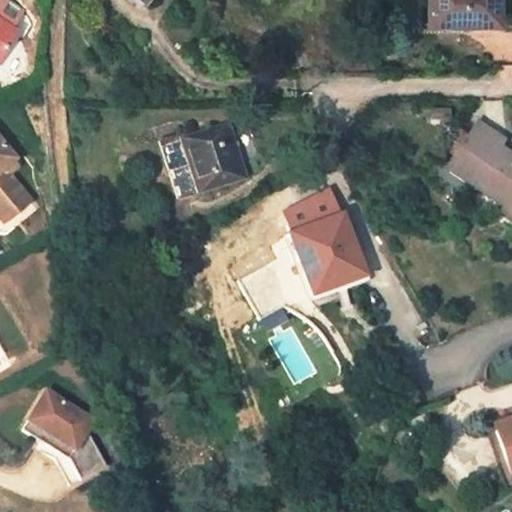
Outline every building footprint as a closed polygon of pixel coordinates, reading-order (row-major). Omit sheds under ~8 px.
[(499,0),(428,0),(428,20),(464,21),(464,24),(499,24),(499,0)] [(0,57),(16,32),(0,21),(0,57)] [(449,109),(429,109),(429,119),(449,119),(449,109)] [(504,142),(476,123),(446,168),(503,205),(500,210),(511,217),(511,157),(499,149),(504,142)] [(245,179),(227,124),(179,139),(159,145),(177,200),(197,193),(197,194),(245,179)] [(178,135),(158,141),(159,145),(179,139),(178,135)] [(14,159),(0,143),(0,219),(3,223),(29,200),(7,175),(16,167),(11,161),(14,159)] [(290,232),(341,213),(331,190),(284,211),(290,232)] [(363,276),(341,213),(290,232),(278,244),(279,257),(238,282),(257,316),(311,291),(312,294),(363,276)] [(0,219),(0,233),(6,234),(10,231),(3,223),(0,219)] [(86,430),(92,420),(45,391),(26,421),(49,435),(44,445),(68,460),(79,481),(105,466),(86,430)] [(511,422),(508,420),(499,423),(495,432),(505,461),(511,464),(511,422)] [(49,435),(26,421),(20,430),(44,445),(49,435)] [(284,446),(293,442),(287,430),(279,434),(284,446)] [(358,443),(349,431),(335,442),(344,454),(358,443)] [(79,481),(68,460),(44,445),(40,450),(42,451),(54,459),(69,486),(79,481)]
